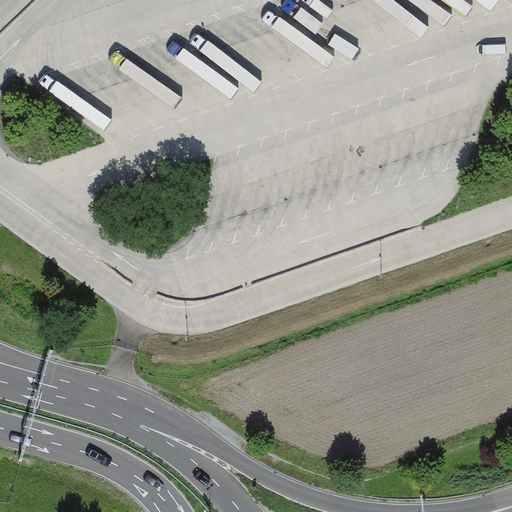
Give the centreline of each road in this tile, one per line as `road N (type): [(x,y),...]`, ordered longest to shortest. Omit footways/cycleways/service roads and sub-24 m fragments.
road 1 (motorway): [(372,511),(285,487),(189,434),(115,415)]
road 2 (motorway): [(0,427),(125,468),(174,511)]
road 3 (motorway): [(240,511),(207,473),(115,415)]
